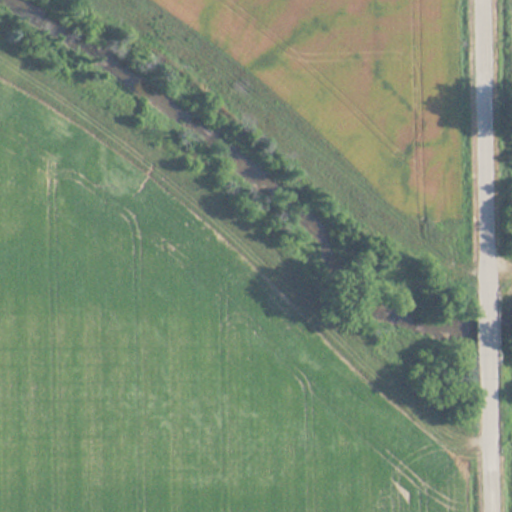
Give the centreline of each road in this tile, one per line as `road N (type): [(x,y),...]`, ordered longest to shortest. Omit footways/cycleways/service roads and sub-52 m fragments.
road 1 (residential): [(491,278),(484,0)]
road 2 (residential): [(495,511),(493,387)]
